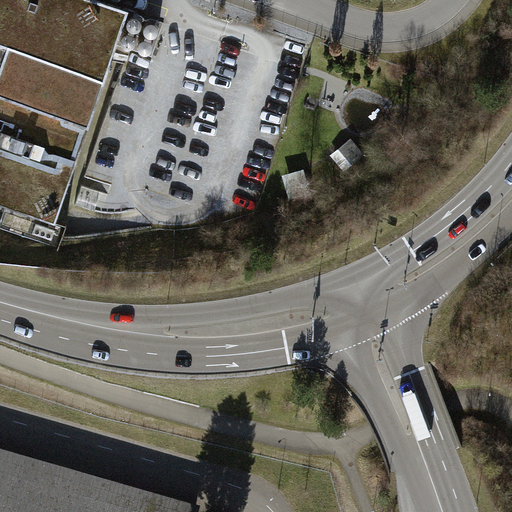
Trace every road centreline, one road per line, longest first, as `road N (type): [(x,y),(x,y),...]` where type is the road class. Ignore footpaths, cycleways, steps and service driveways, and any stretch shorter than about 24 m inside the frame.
road 1 (primary): [(362,294),(277,323),(159,335),(0,301)]
road 2 (primary): [(448,511),(362,294)]
road 3 (secondary): [(511,183),(470,224),(362,294)]
road 4 (residential): [(457,0),(402,28),(285,0)]
